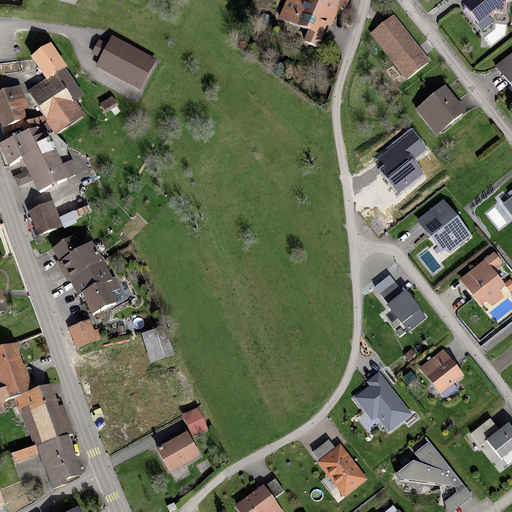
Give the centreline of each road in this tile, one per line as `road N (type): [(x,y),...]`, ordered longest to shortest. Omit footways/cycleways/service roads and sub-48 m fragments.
road 1 (residential): [(188,511),(210,486),(316,422),(336,400),(356,346),(353,248)]
road 2 (secondary): [(104,474),(0,186)]
road 3 (residential): [(353,248),(336,94),(365,0)]
road 4 (residential): [(353,248),(384,246),(399,256),(511,399)]
road 5 (residential): [(511,135),(408,0)]
